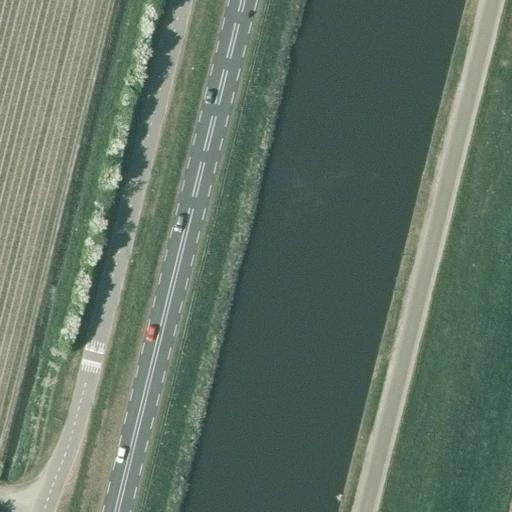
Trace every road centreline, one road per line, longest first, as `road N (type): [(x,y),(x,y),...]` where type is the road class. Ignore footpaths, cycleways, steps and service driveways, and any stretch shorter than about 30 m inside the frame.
road 1 (unclassified): [(48,511),(79,430),(185,0)]
road 2 (unclassified): [(364,511),(493,0)]
road 3 (primary): [(116,511),(243,0)]
